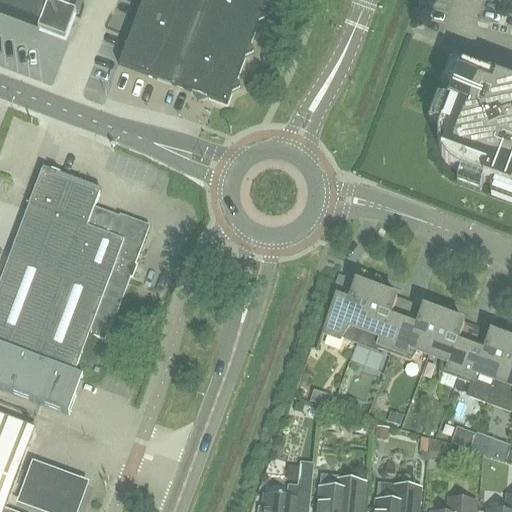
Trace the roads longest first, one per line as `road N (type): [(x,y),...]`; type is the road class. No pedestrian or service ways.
road 1 (residential): [(172,511),(233,349),(263,235)]
road 2 (unclassified): [(236,174),(0,88)]
road 3 (unclassified): [(511,255),(369,203),(316,199)]
road 4 (residential): [(289,154),(367,0)]
